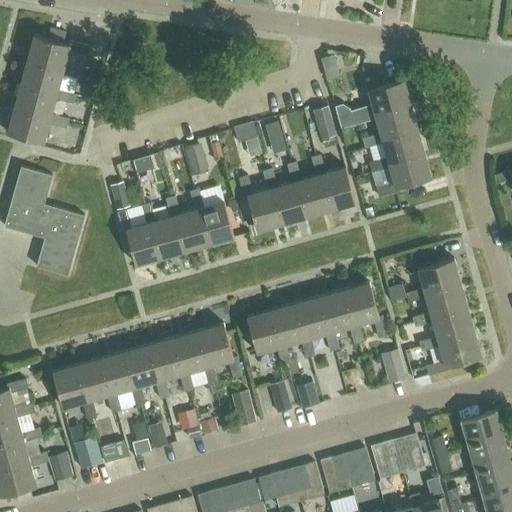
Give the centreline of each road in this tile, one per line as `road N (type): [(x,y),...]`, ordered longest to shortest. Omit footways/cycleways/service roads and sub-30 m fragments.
road 1 (residential): [(35,511),(511,375)]
road 2 (unclassified): [(499,58),(118,0)]
road 3 (unclassified): [(511,321),(474,178),(474,141),(499,58)]
